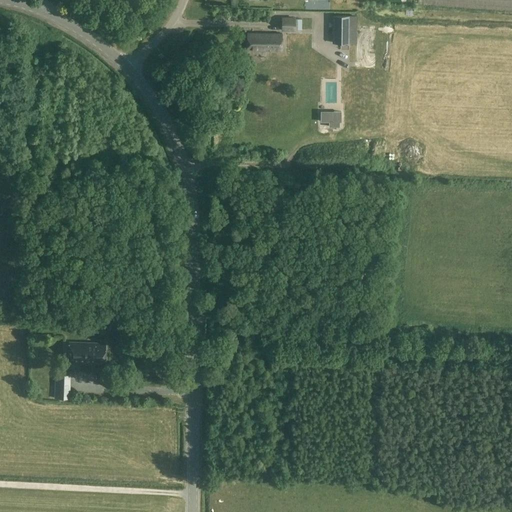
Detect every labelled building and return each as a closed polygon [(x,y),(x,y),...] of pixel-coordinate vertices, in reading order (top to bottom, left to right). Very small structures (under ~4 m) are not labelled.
[(333,16),(333,30),(333,42),(349,42),(349,16),(333,16)] [(282,18),(282,30),(295,30),(295,18),(282,18)] [(247,50),(282,51),(282,34),(247,34),(247,50)] [(70,343),(69,363),(104,364),(105,344),(70,343)] [(68,399),(68,386),(56,386),(56,398),(68,399)]
